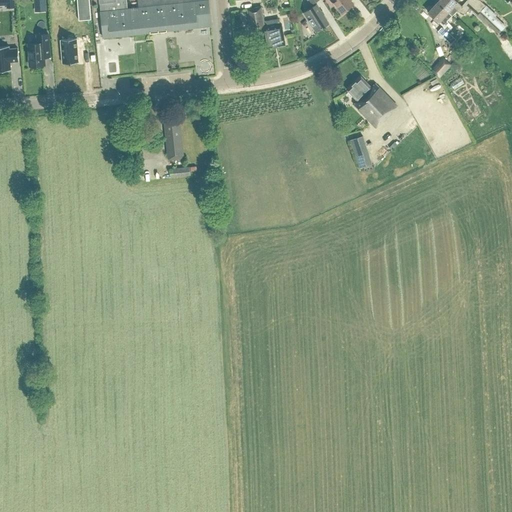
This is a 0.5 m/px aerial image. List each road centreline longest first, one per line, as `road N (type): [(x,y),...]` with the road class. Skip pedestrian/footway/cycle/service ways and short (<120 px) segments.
road 1 (tertiary): [(229,83),(0,107)]
road 2 (tertiary): [(248,81),(334,54),(394,0)]
